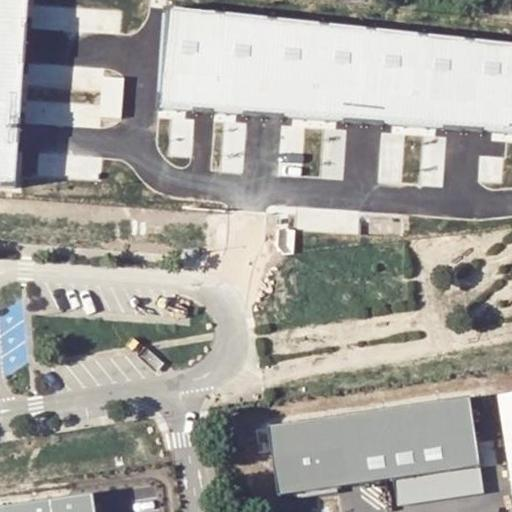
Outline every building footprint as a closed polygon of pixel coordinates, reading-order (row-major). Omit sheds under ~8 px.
[(0,0),(0,185),(18,187),(19,178),(22,125),(23,101),(25,64),(28,28),(29,4),(29,0),(0,0)] [(511,44),(171,11),(160,113),(187,114),(215,116),(248,117),(266,118),(283,119),(292,120),(343,122),(387,125),(391,125),(439,127),(448,128),(492,130),(511,131),(511,44)] [(472,395),(269,424),(279,493),(341,484),(394,476),(482,464),(472,395)] [(482,464),(394,476),(398,504),(486,492),(482,464)] [(93,511),(91,493),(0,506),(0,511),(93,511)]
